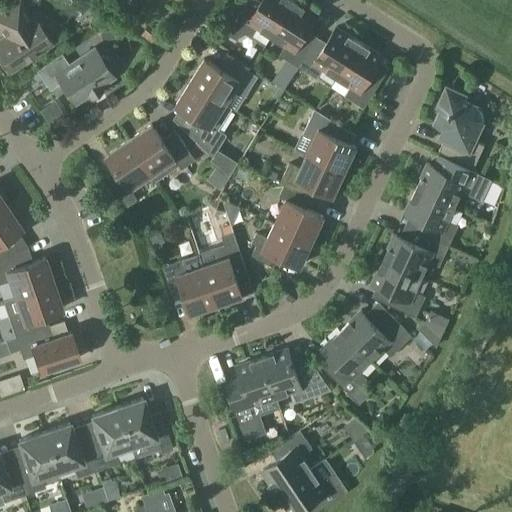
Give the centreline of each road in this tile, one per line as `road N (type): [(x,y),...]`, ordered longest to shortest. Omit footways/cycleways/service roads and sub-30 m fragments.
road 1 (residential): [(177,352),(313,303),(357,232),(423,79),(424,57),(413,38),(347,0)]
road 2 (residential): [(38,168),(150,88),(208,0)]
road 3 (residential): [(121,369),(38,168)]
road 4 (residential): [(227,511),(177,352)]
road 5 (residential): [(121,369),(0,411)]
